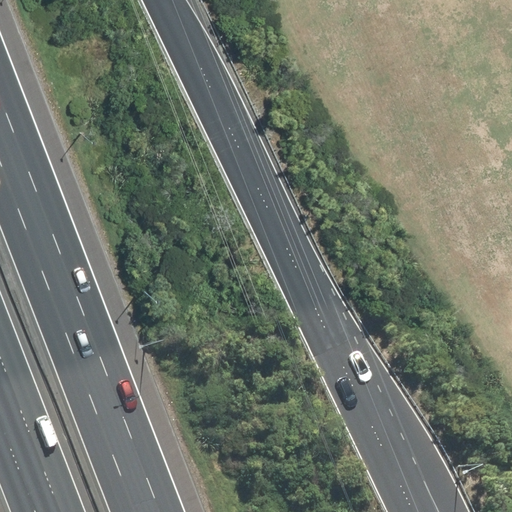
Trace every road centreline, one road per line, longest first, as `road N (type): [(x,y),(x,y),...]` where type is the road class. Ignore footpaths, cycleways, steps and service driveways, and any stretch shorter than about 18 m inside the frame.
road 1 (motorway): [(174,0),(404,473)]
road 2 (motorway): [(0,164),(133,511)]
road 3 (motorway): [(58,511),(0,358)]
